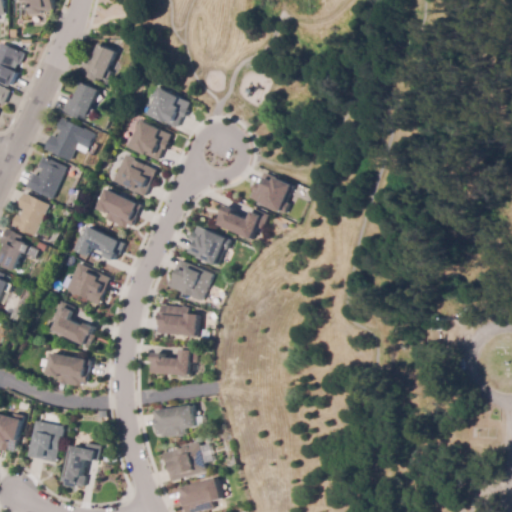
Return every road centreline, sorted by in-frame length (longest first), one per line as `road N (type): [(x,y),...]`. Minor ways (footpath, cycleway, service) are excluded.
road 1 (residential): [(204,170),(179,197),(130,318),(124,402),(155,511)]
road 2 (residential): [(80,0),(0,189)]
road 3 (residential): [(237,136),(223,128),(201,135),(199,165),(211,174),(233,170),(242,150),(237,136)]
road 4 (residential): [(17,497),(58,511),(154,509)]
road 5 (residential): [(124,402),(77,401),(0,378)]
